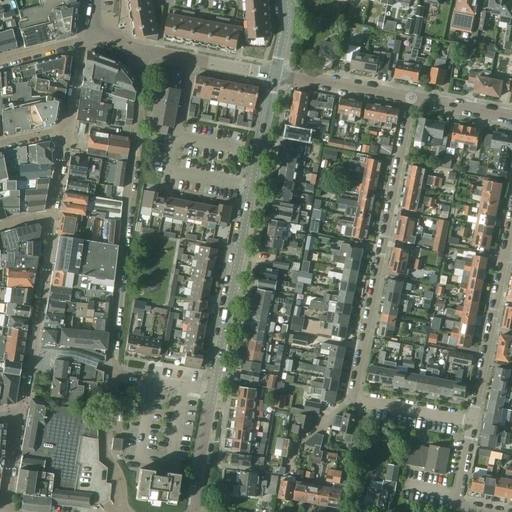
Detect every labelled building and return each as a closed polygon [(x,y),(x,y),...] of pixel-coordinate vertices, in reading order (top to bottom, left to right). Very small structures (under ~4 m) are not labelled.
[(55,41),(73,37),(75,35),(76,16),(78,4),(77,4),(76,0),(37,0),(39,6),(23,10),(24,14),(26,19),(26,21),(18,23),(20,30),(24,47),(24,48),(26,48),(27,48),(31,47),(32,47),(32,46),(37,45),(38,45),(43,44),(44,44),(44,43),(49,42),(50,42),(55,41)] [(157,41),(159,35),(158,31),(155,32),(150,4),(153,3),(153,6),(160,5),(158,0),(128,0),(136,39),(147,37),(147,39),(157,41)] [(459,0),(458,10),(458,11),(454,11),(451,29),(472,33),(478,3),(476,3),(476,0),(459,0)] [(493,13),(500,15),(503,0),(490,0),(488,11),(483,10),(479,30),(487,31),(490,16),(492,17),(493,13)] [(511,0),(503,0),(500,15),(499,21),(509,23),(511,17),(511,13),(511,0)] [(248,7),(249,21),(269,20),(268,2),(239,4),(239,10),(246,10),(246,7),(248,7)] [(416,16),(422,17),(424,7),(418,6),(416,16)] [(166,38),(183,41),(189,12),(182,11),(181,17),(184,18),(184,20),(170,17),(166,38)] [(183,41),(201,45),(205,24),(191,21),(192,19),(194,20),(195,13),(189,12),(183,41)] [(205,24),(201,45),(219,48),(224,19),(218,18),(217,24),(219,25),(219,27),(205,24)] [(224,19),(219,48),(237,52),(241,31),(226,28),(227,26),(230,27),(231,20),(224,19)] [(414,26),(415,20),(408,19),(408,21),(403,20),(401,33),(406,33),(406,34),(413,35),(414,26)] [(269,20),(249,21),(250,36),(247,36),(248,40),(271,38),(269,20)] [(12,32),(12,29),(3,32),(9,51),(17,49),(17,48),(15,43),(14,37),(12,32)] [(3,32),(0,32),(0,52),(0,54),(9,51),(3,32)] [(399,55),(401,42),(396,41),(393,54),(399,55)] [(338,46),(323,42),(320,56),(336,59),(338,46)] [(456,45),(450,44),(448,58),(453,59),(456,45)] [(357,71),(363,72),(367,54),(360,53),(361,47),(350,45),(347,60),(353,62),(351,68),(357,69),(357,71)] [(367,54),(363,72),(370,74),(371,72),(376,73),(377,68),(383,70),(382,74),(387,74),(392,53),(375,50),(374,56),(367,54)] [(411,55),(406,79),(412,80),(412,81),(417,82),(417,81),(418,81),(420,72),(424,72),(427,60),(417,58),(418,51),(412,50),(411,55)] [(123,88),(134,91),(135,82),(123,66),(118,65),(118,64),(108,60),(109,59),(108,57),(106,56),(104,57),(104,59),(93,55),(94,53),(87,52),(83,77),(113,85),(123,88)] [(401,78),(406,79),(411,55),(405,54),(404,62),(397,61),(394,76),(396,77),(396,78),(401,79),(401,78)] [(57,79),(67,81),(69,71),(69,70),(70,58),(60,57),(54,59),(57,71),(58,70),(57,77),(53,76),(52,82),(56,83),(57,79)] [(436,58),(435,62),(434,68),(433,68),(432,70),(431,70),(430,75),(431,75),(430,83),(442,86),(444,77),(445,77),(446,70),(445,70),(447,60),(436,58)] [(57,71),(54,59),(47,60),(50,72),(57,71)] [(43,74),(50,72),(47,60),(40,62),(43,74)] [(35,75),(43,74),(40,62),(33,64),(35,75)] [(28,77),(35,75),(33,64),(26,66),(28,77)] [(21,78),(28,77),(26,66),(18,68),(21,78)] [(21,78),(18,68),(11,69),(13,80),(21,78)] [(172,128),(179,92),(177,91),(181,73),(162,69),(159,87),(157,87),(150,124),(155,125),(153,133),(169,136),(170,128),(172,128)] [(474,92),(487,95),(490,79),(491,72),(485,70),(478,73),(470,72),(468,82),(476,84),(474,92)] [(11,97),(11,89),(10,72),(0,73),(0,72),(0,96),(0,98),(11,98),(11,97)] [(134,91),(123,88),(113,85),(83,77),(81,87),(113,96),(133,102),(133,100),(134,91)] [(201,99),(205,78),(195,77),(192,97),(201,99)] [(210,101),(213,80),(205,78),(201,99),(210,101)] [(490,79),(487,95),(499,97),(501,89),(509,90),(511,80),(503,78),(502,82),(490,79)] [(56,83),(52,82),(47,82),(46,80),(44,80),(44,81),(36,79),(27,82),(27,90),(30,90),(64,97),(67,81),(57,79),(56,83)] [(218,102),(222,82),(213,80),(210,101),(218,102)] [(12,89),(11,89),(11,97),(11,98),(0,98),(0,99),(1,116),(3,136),(42,128),(43,128),(44,128),(47,127),(52,125),(54,123),(56,119),(57,114),(59,108),(60,102),(50,99),(46,98),(31,98),(30,90),(27,90),(27,82),(23,84),(12,85),(12,89)] [(227,104),(231,83),(222,82),(218,102),(227,104)] [(236,106),(240,85),(231,83),(227,104),(236,106)] [(245,107),(249,87),(240,85),(236,106),(245,107)] [(113,100),(113,96),(81,87),(79,99),(112,107),(113,100)] [(258,88),(249,87),(245,107),(254,109),(258,88)] [(293,103),(308,106),(319,108),(320,102),(312,100),(312,101),(309,100),(310,94),(295,92),(293,103)] [(132,120),(133,102),(113,96),(113,100),(112,107),(111,109),(125,112),(125,118),(125,119),(124,125),(131,126),(132,120)] [(348,122),(352,100),(341,98),(338,113),(343,114),(342,121),(348,122)] [(108,124),(111,109),(112,107),(79,99),(76,121),(108,124)] [(363,102),(352,100),(348,122),(354,124),(356,117),(360,118),(363,102)] [(306,117),(308,106),(293,103),(291,114),(306,117)] [(374,127),(378,105),(367,103),(364,118),(369,119),(368,126),(374,127)] [(378,105),(374,127),(381,129),(382,122),(386,122),(389,107),(378,105)] [(389,107),(386,122),(385,129),(391,131),(393,124),(397,125),(400,109),(389,107)] [(291,114),(289,125),(304,128),(308,129),(309,123),(305,122),(306,117),(291,114)] [(415,141),(413,149),(420,151),(421,145),(428,147),(429,144),(438,146),(441,146),(442,137),(445,124),(419,119),(415,141)] [(458,142),(465,143),(468,128),(455,126),(451,148),(456,149),(458,142)] [(314,139),(310,138),(311,132),(289,127),(286,138),(287,138),(294,139),(314,143),(314,139)] [(468,128),(465,143),(471,144),(469,151),(475,152),(480,130),(468,128)] [(127,162),(130,137),(89,131),(86,154),(90,155),(90,156),(116,160),(127,162)] [(478,168),(477,174),(487,176),(488,174),(506,178),(508,168),(507,168),(511,152),(511,151),(511,136),(502,134),(494,133),(493,137),(487,135),(484,147),(498,149),(496,161),(495,166),(490,165),(488,170),(478,168)] [(287,138),(285,148),(292,149),(294,139),(287,138)] [(344,142),(329,139),(328,146),(343,149),(344,142)] [(28,146),(30,165),(51,163),(50,153),(53,150),(53,145),(50,142),(28,146)] [(357,144),(345,142),(344,149),(356,151),(357,144)] [(371,145),(363,143),(362,152),(369,154),(371,145)] [(380,153),(391,155),(393,146),(382,144),(380,153)] [(285,148),(283,158),(299,162),(301,155),(305,156),(306,153),(309,154),(310,148),(307,148),(306,147),(300,146),(299,151),(292,149),(285,148)] [(3,172),(5,172),(4,167),(23,165),(27,165),(26,147),(4,152),(0,152),(0,183),(2,183),(3,183),(3,172)] [(332,160),(333,151),(327,150),(325,159),(332,160)] [(445,156),(444,159),(442,168),(450,169),(452,158),(445,156)] [(94,184),(101,185),(101,182),(94,181),(96,167),(103,168),(104,160),(88,157),(88,159),(76,157),(76,158),(70,157),(68,174),(90,177),(89,184),(94,184)] [(305,163),(299,162),(283,158),(281,169),(297,172),(299,165),(304,166),(305,163)] [(349,166),(359,168),(380,172),(382,162),(367,159),(366,165),(360,163),(360,162),(350,160),(349,166)] [(345,169),(346,165),(325,161),(324,168),(330,169),(331,167),(345,169)] [(478,162),(470,161),(467,173),(476,174),(478,162)] [(126,163),(116,162),(116,166),(113,183),(113,186),(123,188),(126,163)] [(26,181),(49,179),(48,179),(49,178),(47,178),(50,164),(51,164),(51,163),(30,165),(27,165),(23,165),(23,181),(26,181)] [(110,165),(107,182),(113,183),(116,166),(110,165)] [(410,166),(408,177),(439,183),(439,179),(424,175),(425,169),(410,166)] [(356,167),(355,172),(358,172),(365,173),(363,179),(378,182),(380,172),(359,168),(356,167)] [(281,169),(279,179),(295,182),(297,175),(304,176),(304,173),(297,172),(281,169)] [(3,172),(3,183),(3,197),(3,213),(19,214),(19,189),(16,189),(16,181),(7,182),(5,172),(3,172)] [(438,187),(439,183),(408,177),(406,187),(421,190),(422,184),(438,187)] [(19,189),(19,214),(23,214),(42,211),(43,209),(45,200),(49,179),(26,181),(23,181),(16,181),(16,189),(19,189)] [(279,179),(277,189),(298,193),(298,190),(299,190),(301,183),(295,182),(279,179)] [(378,182),(363,179),(362,184),(359,184),(359,182),(354,181),(353,183),(345,182),(344,185),(376,192),(378,182)] [(89,184),(67,180),(65,191),(67,191),(86,194),(87,188),(94,189),(94,184),(89,184)] [(477,187),(476,191),(481,192),(499,195),(501,184),(485,181),(484,188),(482,188),(477,187)] [(331,184),(320,182),(318,189),(330,191),(331,184)] [(361,193),(360,198),(374,201),(376,192),(344,185),(343,190),(358,194),(358,192),(361,193)] [(420,197),(421,190),(406,187),(404,198),(434,204),(435,200),(420,197)] [(277,189),(275,200),(291,203),(293,196),(297,197),(297,196),(298,193),(277,189)] [(141,208),(140,215),(151,217),(152,213),(155,197),(155,196),(156,193),(144,191),(141,208)] [(110,219),(120,220),(122,202),(109,199),(109,201),(67,192),(65,192),(61,212),(94,217),(110,219)] [(499,195),(481,192),(480,196),(482,196),(481,203),(497,206),(499,195)] [(155,197),(152,213),(159,214),(158,217),(162,218),(165,198),(155,196),(155,197)] [(165,198),(162,218),(165,218),(173,220),(173,217),(176,200),(165,198)] [(374,201),(360,198),(359,204),(357,204),(357,203),(348,201),(337,199),(336,204),(347,206),(372,211),(374,201)] [(434,204),(404,198),(402,208),(417,211),(418,205),(434,208),(434,204)] [(173,217),(173,220),(179,221),(182,222),(186,202),(176,200),(173,217)] [(186,202),(182,222),(186,222),(187,220),(194,221),(197,204),(186,202)] [(275,202),(273,210),(299,215),(307,217),(308,213),(299,211),(300,206),(275,202)] [(497,206),(481,203),(480,209),(478,209),(477,213),(495,216),(497,206)] [(201,225),(204,226),(207,207),(197,204),(194,221),(201,223),(201,225)] [(219,206),(218,209),(219,209),(215,225),(219,226),(219,223),(227,224),(230,208),(219,206)] [(347,206),(345,216),(356,218),(370,221),(372,211),(347,206)] [(207,207),(204,226),(207,227),(215,228),(215,225),(219,209),(218,209),(207,207)] [(273,210),(271,219),(291,223),(297,224),(298,217),(299,215),(273,210)] [(447,220),(449,213),(437,211),(436,217),(447,220)] [(87,226),(92,230),(94,217),(61,212),(59,224),(80,227),(80,225),(87,226)] [(478,218),(477,224),(493,227),(495,216),(477,213),(476,217),(478,218)] [(400,216),(398,228),(423,233),(424,228),(418,226),(419,220),(400,216)] [(370,221),(356,218),(355,223),(338,220),(338,225),(347,227),(368,231),(370,221)] [(110,219),(107,244),(117,245),(120,220),(110,219)] [(319,234),(321,221),(314,220),(312,233),(319,234)] [(435,235),(446,237),(449,222),(438,220),(435,235)] [(271,221),(269,229),(286,232),(287,229),(306,232),(307,227),(300,226),(271,221)] [(18,250),(28,250),(28,244),(38,242),(38,241),(41,228),(38,224),(14,229),(4,232),(6,245),(6,262),(13,262),(14,256),(18,256),(18,250)] [(80,227),(59,224),(58,236),(59,236),(58,237),(90,241),(92,230),(87,226),(80,225),(80,227)] [(493,227),(477,224),(475,231),(474,230),(473,234),(491,238),(493,227)] [(366,240),(368,231),(347,227),(345,236),(366,240)] [(398,228),(395,240),(414,244),(415,238),(422,238),(423,233),(398,228)] [(291,233),(286,232),(269,229),(268,238),(285,241),(285,238),(290,238),(291,233)] [(491,238),(473,234),(472,238),(474,239),(472,246),(489,249),(491,238)] [(443,253),(446,237),(435,235),(432,251),(443,253)] [(107,244),(90,241),(58,237),(53,270),(113,281),(117,245),(107,244)] [(316,238),(308,237),(305,250),(312,251),(314,242),(315,243),(316,238)] [(298,244),(285,241),(268,238),(266,247),(283,250),(284,246),(289,247),(297,248),(298,244)] [(38,255),(38,242),(28,244),(28,250),(18,250),(18,256),(38,255)] [(334,256),(360,261),(363,250),(350,247),(350,245),(342,244),(340,251),(333,250),(332,256),(334,256)] [(195,258),(214,261),(216,250),(200,247),(198,254),(196,254),(195,258)] [(394,248),(392,260),(407,263),(408,257),(411,258),(413,252),(394,248)] [(13,262),(6,262),(0,262),(1,269),(3,269),(8,269),(36,271),(36,270),(38,255),(18,256),(14,256),(13,262)] [(360,261),(334,256),(333,262),(346,265),(345,270),(358,272),(360,261)] [(456,260),(455,264),(485,270),(487,259),(475,256),(473,263),(456,260)] [(197,261),(196,269),(212,272),(214,261),(195,258),(194,261),(197,261)] [(275,260),(273,268),(289,271),(290,263),(275,260)] [(407,263),(392,260),(389,272),(408,275),(409,270),(406,269),(407,263)] [(463,270),(462,277),(482,281),(485,270),(455,264),(454,269),(463,270)] [(262,268),(260,278),(277,281),(279,272),(262,268)] [(0,288),(7,289),(7,288),(8,269),(3,269),(2,282),(0,281),(0,288)] [(8,269),(7,288),(32,289),(36,271),(8,269)] [(192,275),(191,279),(210,282),(212,272),(196,269),(194,275),(192,275)] [(113,281),(53,270),(51,286),(49,286),(112,292),(114,281),(113,281)] [(337,279),(343,280),(356,283),(358,272),(345,270),(344,275),(329,272),(328,277),(330,278),(337,279)] [(299,272),(297,282),(307,284),(309,274),(299,272)] [(460,288),(480,292),(482,281),(462,277),(461,284),(460,288)] [(260,278),(258,288),(275,291),(276,288),(276,285),(287,287),(288,283),(279,281),(277,281),(260,278)] [(210,282),(191,279),(190,282),(193,282),(192,290),(208,293),(210,282)] [(356,283),(343,280),(341,291),(354,294),(356,283)] [(390,280),(388,291),(401,294),(402,289),(414,291),(415,285),(390,280)] [(297,283),(295,294),(302,295),(304,284),(297,283)] [(47,298),(87,303),(88,300),(99,302),(111,303),(112,292),(49,286),(47,298)] [(0,303),(29,307),(29,306),(31,291),(17,290),(7,289),(0,288),(0,303)] [(460,288),(459,292),(461,293),(460,300),(466,301),(478,303),(480,292),(460,288)] [(208,293),(192,290),(190,297),(188,296),(187,300),(206,304),(208,293)] [(256,299),(279,303),(286,305),(291,306),(292,306),(293,299),(287,298),(287,300),(274,298),(275,293),(258,290),(256,299)] [(354,294),(341,291),(340,297),(325,294),(324,300),(330,301),(352,305),(354,294)] [(399,299),(401,294),(388,291),(385,302),(398,305),(404,306),(411,308),(412,302),(399,299)] [(86,310),(87,303),(47,298),(45,313),(85,318),(86,310)] [(277,314),(279,303),(256,299),(254,309),(273,313),(277,314)] [(88,300),(87,303),(86,310),(110,313),(111,303),(99,302),(88,300)] [(190,312),(204,314),(206,304),(187,300),(186,303),(189,304),(188,311),(190,312)] [(437,300),(435,306),(442,307),(444,308),(445,301),(437,300)] [(146,303),(134,301),(132,308),(144,311),(145,306),(146,303)] [(325,310),(326,304),(311,301),(310,307),(325,310)] [(352,305),(330,301),(328,312),(349,316),(352,305)] [(478,303),(466,301),(465,307),(457,306),(456,310),(476,314),(478,303)] [(383,314),(396,316),(398,305),(385,302),(383,314)] [(29,307),(0,303),(0,315),(5,316),(28,318),(29,307)] [(254,309),(252,319),(269,323),(269,322),(271,316),(273,316),(273,313),(271,313),(254,309)] [(109,321),(110,313),(86,310),(85,318),(108,321),(109,321)] [(476,314),(456,310),(456,311),(455,314),(456,315),(463,316),(462,323),(474,325),(476,314)] [(207,315),(204,314),(190,312),(189,318),(187,318),(186,322),(205,326),(207,315)] [(320,322),(321,322),(347,327),(349,316),(328,312),(327,317),(321,316),(320,322)] [(108,321),(85,318),(45,313),(43,327),(83,332),(83,330),(100,332),(107,333),(108,321)] [(394,327),(399,328),(406,330),(408,324),(401,323),(400,324),(395,323),(396,316),(383,314),(381,325),(394,327)] [(28,318),(5,316),(0,315),(0,336),(2,337),(3,328),(8,329),(26,331),(28,318)] [(511,318),(505,317),(503,328),(511,329),(511,318)] [(441,319),(434,318),(431,328),(439,330),(441,319)] [(250,330),(269,333),(273,334),(275,323),(269,322),(269,323),(252,319),(250,330)] [(454,321),(452,328),(451,332),(472,336),(474,325),(462,323),(454,321)] [(187,325),(186,333),(203,336),(205,326),(186,322),(185,325),(187,325)] [(345,339),(347,327),(321,322),(320,328),(333,330),(332,336),(345,339)] [(392,339),(394,327),(381,325),(379,336),(392,339)] [(43,327),(40,344),(41,344),(40,349),(75,352),(104,362),(106,350),(108,333),(107,333),(100,332),(83,330),(83,332),(43,327)] [(7,337),(25,340),(26,331),(8,329),(7,337)] [(125,351),(136,353),(140,334),(140,330),(134,329),(133,336),(128,335),(125,351)] [(248,340),(269,344),(271,344),(272,338),(266,337),(267,335),(269,335),(269,333),(250,330),(248,340)] [(275,332),(274,339),(281,341),(282,334),(275,332)] [(472,336),(451,332),(451,336),(450,336),(448,345),(458,347),(458,346),(469,348),(472,336)] [(203,336),(186,333),(185,340),(182,339),(181,343),(201,347),(203,336)] [(147,355),(150,339),(143,337),(144,335),(140,334),(136,353),(147,355)] [(428,343),(436,344),(438,336),(430,334),(428,343)] [(307,347),(309,338),(294,335),(290,335),(289,343),(292,343),(292,344),(307,347)] [(499,348),(511,350),(511,337),(501,336),(499,348)] [(7,337),(2,337),(0,345),(23,348),(25,340),(7,337)] [(157,340),(150,339),(147,355),(158,358),(162,338),(158,337),(157,340)] [(267,354),(269,344),(248,340),(246,350),(263,353),(267,354)] [(184,347),(182,354),(199,358),(199,357),(202,358),(199,357),(201,347),(181,343),(181,346),(184,347)] [(330,357),(343,360),(345,348),(322,344),(321,349),(331,351),(330,357)] [(23,348),(0,345),(0,347),(0,353),(3,354),(11,355),(22,356),(23,348)] [(511,350),(499,348),(497,360),(509,362),(511,362),(511,350)] [(246,350),(244,361),(265,365),(266,363),(267,354),(263,353),(246,350)] [(384,363),(386,356),(386,353),(380,352),(377,368),(371,367),(368,381),(381,383),(383,369),(384,363)] [(473,356),(455,352),(453,363),(471,366),(473,356)] [(11,355),(3,354),(2,361),(4,361),(10,362),(11,355)] [(199,358),(182,354),(181,358),(185,358),(183,365),(200,369),(202,358),(199,357),(199,358)] [(10,362),(21,363),(22,356),(11,355),(10,362)] [(91,382),(97,383),(102,383),(103,373),(95,370),(96,367),(73,360),(55,357),(55,360),(53,378),(91,382)] [(317,360),(315,365),(341,370),(343,360),(330,357),(329,362),(317,360)] [(285,371),(291,372),(293,361),(287,360),(285,371)] [(10,362),(4,361),(2,374),(19,376),(21,363),(10,362)] [(280,368),(265,365),(244,361),(243,370),(260,373),(260,369),(280,372),(280,368)] [(341,370),(315,365),(314,371),(327,373),(326,379),(339,382),(341,370)] [(495,379),(508,382),(510,370),(497,368),(495,379)] [(392,385),(395,371),(383,369),(381,383),(392,385)] [(267,375),(260,374),(243,370),(241,378),(258,382),(259,379),(266,380),(267,380),(268,380),(267,387),(269,387),(275,389),(278,376),(268,374),(267,375)] [(405,387),(408,373),(395,371),(392,385),(405,387)] [(443,380),(438,379),(439,373),(438,372),(433,371),(431,378),(428,392),(440,394),(443,380)] [(289,372),(287,379),(299,381),(300,375),(289,372)] [(416,390),(419,376),(408,373),(405,387),(416,390)] [(2,374),(1,383),(0,386),(0,406),(8,405),(14,404),(19,376),(2,374)] [(428,392),(431,378),(419,376),(416,390),(428,392)] [(96,394),(97,383),(91,382),(53,378),(51,397),(56,397),(56,400),(58,403),(71,404),(81,405),(82,392),(96,394)] [(455,382),(452,396),(465,399),(467,385),(461,383),(462,380),(456,378),(455,382)] [(339,382),(326,379),(325,384),(310,381),(309,387),(337,393),(339,382)] [(511,387),(507,387),(508,382),(495,379),(493,390),(511,393),(511,387)] [(452,396),(455,382),(443,380),(440,394),(452,396)] [(285,384),(278,383),(276,393),(283,394),(285,384)] [(337,393),(309,387),(307,393),(323,396),(321,401),(334,404),(337,393)] [(240,388),(239,398),(257,401),(260,401),(260,395),(262,395),(263,390),(240,388)] [(511,399),(511,393),(493,390),(491,401),(504,404),(505,398),(511,399)] [(284,409),(286,396),(276,394),(274,407),(284,409)] [(260,401),(257,401),(239,398),(237,409),(262,412),(264,402),(260,401)] [(86,410),(85,410),(50,405),(47,402),(32,400),(20,470),(54,476),(51,501),(90,507),(91,501),(101,502),(110,500),(111,484),(106,483),(107,468),(98,461),(97,437),(97,423),(84,418),(86,410)] [(511,410),(503,409),(504,404),(491,401),(488,412),(511,417),(511,410)] [(306,402),(305,411),(319,414),(321,405),(306,402)] [(305,411),(291,408),(290,414),(300,416),(298,427),(294,426),(292,432),(306,435),(307,429),(311,430),(313,418),(302,415),(302,411),(305,411)] [(237,409),(236,419),(254,422),(254,418),(263,419),(264,412),(262,412),(237,409)] [(511,422),(511,417),(488,412),(486,423),(499,426),(500,420),(511,422)] [(357,417),(344,414),(344,417),(336,415),(332,426),(341,428),(340,432),(348,434),(347,435),(346,436),(345,439),(346,441),(352,443),(352,440),(358,442),(360,430),(354,429),(357,417)] [(236,419),(235,430),(253,432),(253,428),(259,428),(260,427),(269,428),(269,424),(254,422),(236,419)] [(506,427),(499,426),(486,423),(484,434),(509,439),(510,434),(505,433),(506,427)] [(253,432),(235,430),(233,440),(251,442),(253,432)] [(306,442),(305,445),(315,448),(315,445),(321,446),(324,436),(316,434),(306,442)] [(509,439),(484,434),(482,445),(495,448),(496,442),(508,445),(509,439)] [(403,445),(399,437),(386,444),(391,452),(403,445)] [(122,439),(113,438),(111,450),(121,452),(122,439)] [(281,456),(293,458),(296,441),(284,439),(281,456)] [(233,441),(232,451),(254,454),(255,447),(257,448),(257,444),(251,443),(233,441)] [(408,444),(404,465),(426,468),(426,471),(445,475),(450,449),(430,445),(430,448),(408,444)] [(315,448),(313,458),(322,459),(323,452),(320,451),(321,446),(315,445),(315,448)] [(260,458),(252,457),(233,455),(232,466),(250,468),(251,464),(259,465),(260,458)] [(365,498),(364,504),(366,507),(372,508),(372,509),(386,511),(388,511),(392,493),(395,494),(397,484),(399,469),(388,467),(385,482),(384,481),(383,484),(372,481),(370,489),(369,488),(368,496),(365,498)] [(510,480),(511,475),(511,468),(511,467),(507,467),(505,479),(499,478),(495,496),(507,498),(510,480)] [(326,488),(320,487),(316,505),(328,507),(335,470),(328,469),(326,482),(328,482),(326,488)] [(34,511),(49,511),(51,501),(54,476),(20,470),(16,493),(24,494),(22,510),(34,511)] [(139,470),(136,496),(145,497),(145,500),(166,503),(167,500),(176,502),(179,476),(139,470)] [(342,472),(335,470),(328,507),(340,509),(343,491),(336,490),(337,484),(340,484),(342,472)] [(487,476),(484,493),(495,496),(499,478),(493,477),(495,471),(492,471),(488,470),(487,476)] [(241,472),(240,483),(259,486),(258,488),(264,488),(266,488),(267,482),(259,481),(260,474),(241,472)] [(472,491),(484,493),(487,476),(475,474),(472,491)] [(270,487),(277,488),(279,478),(272,477),(270,487)] [(289,479),(283,478),(279,499),(285,500),(286,501),(289,502),(290,501),(291,501),(296,478),(289,477),(289,479)] [(263,497),(264,488),(258,488),(259,486),(240,483),(239,495),(257,497),(257,496),(263,497)] [(305,503),(309,485),(297,483),(293,500),(305,503)] [(316,505),(320,487),(309,485),(305,503),(316,505)]
